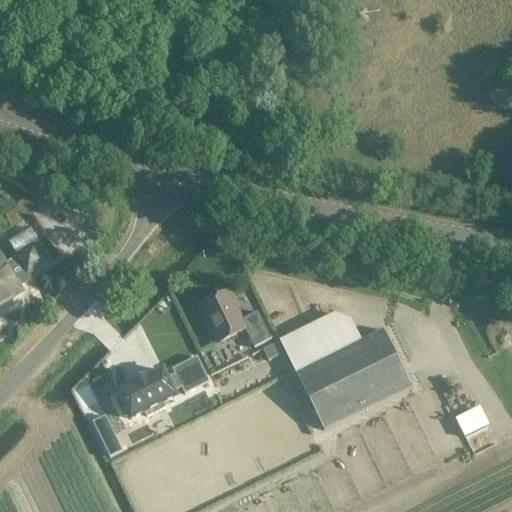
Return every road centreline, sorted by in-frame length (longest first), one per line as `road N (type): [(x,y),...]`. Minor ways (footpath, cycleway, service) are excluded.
road 1 (secondary): [(511,241),(322,208),(173,170)]
road 2 (unclassified): [(0,396),(104,279),(173,170)]
road 3 (secondary): [(173,170),(0,111)]
